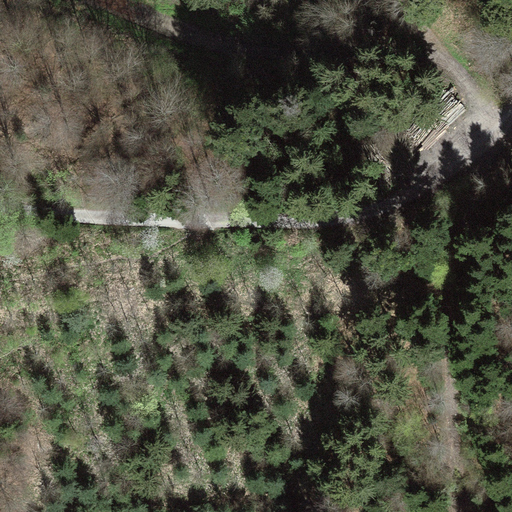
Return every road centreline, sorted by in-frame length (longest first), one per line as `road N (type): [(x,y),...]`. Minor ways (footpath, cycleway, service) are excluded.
road 1 (track): [(0,204),(197,219),(340,216),(408,195),(511,129)]
road 2 (track): [(511,129),(396,0)]
